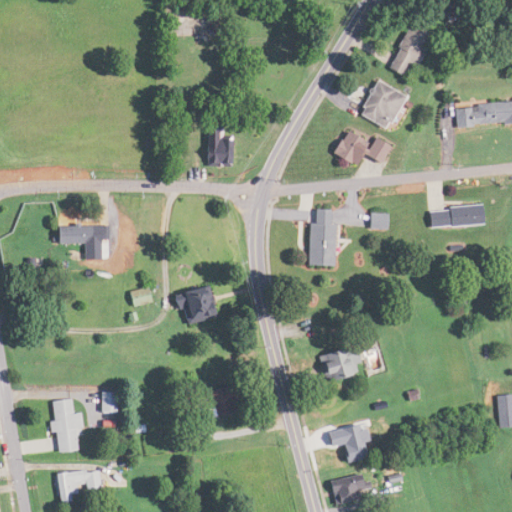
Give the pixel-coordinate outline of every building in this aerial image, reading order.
[(423,32),(400,22),(380,68),(404,78),(423,32)] [(352,114),(382,129),(399,94),(369,79),(352,114)] [(511,122),(511,100),(449,104),(450,125),(511,122)] [(205,163),(217,163),(217,129),(205,129),(205,163)] [(358,154),(375,163),(386,146),(370,137),(366,144),(341,129),(327,153),(351,167),(358,154)] [(424,209),(426,228),(479,224),(477,205),(424,209)] [(329,210),(305,209),(304,265),(328,265),(329,210)] [(103,224),(52,224),(52,243),(103,242),(103,224)] [(168,293),(176,325),(210,317),(202,285),(168,293)] [(126,306),(145,301),(141,287),(123,291),(126,306)] [(317,377),(353,375),(352,349),(316,352),(317,377)] [(204,391),(210,416),(231,411),(225,386),(204,391)] [(99,411),(111,411),(111,393),(98,393),(99,411)] [(511,394),(495,394),(495,427),(511,427),(511,394)] [(71,428),(79,427),(78,413),(70,414),(68,399),(48,400),(49,421),(45,421),(46,432),(50,432),(52,452),(73,450),(71,428)] [(51,471),(51,500),(70,500),(70,488),(94,488),(95,471),(51,471)] [(360,477),(327,477),(327,500),(360,500),(360,477)]
